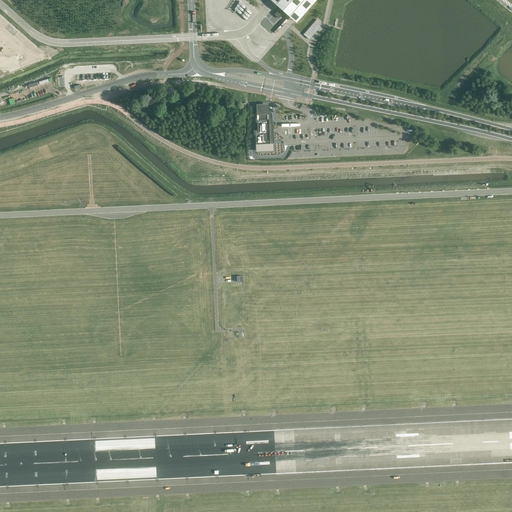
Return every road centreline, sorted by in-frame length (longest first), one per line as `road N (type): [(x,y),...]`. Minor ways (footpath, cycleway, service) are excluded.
road 1 (tertiary): [(511,129),(289,80)]
road 2 (tertiary): [(289,92),(511,140)]
road 3 (unclassified): [(0,118),(197,66)]
